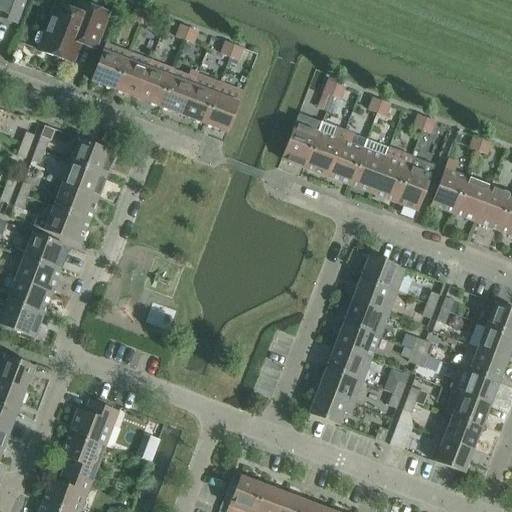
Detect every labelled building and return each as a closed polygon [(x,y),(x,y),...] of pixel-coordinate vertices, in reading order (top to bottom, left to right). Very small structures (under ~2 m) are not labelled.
[(0,0),(0,17),(17,24),(21,13),(26,0),(0,0)] [(84,39),(99,44),(110,15),(80,3),(76,13),(56,5),(45,34),(41,33),(38,34),(35,41),(36,45),(40,46),(38,51),(73,65),(84,39)] [(140,24),(145,12),(136,9),(131,21),(140,24)] [(145,12),(140,24),(148,27),(153,16),(145,12)] [(187,12),(181,24),(209,37),(214,24),(187,12)] [(185,41),(189,29),(181,26),(176,38),(185,41)] [(189,29),(185,41),(193,44),(197,32),(189,29)] [(226,42),(250,53),(256,40),(232,29),(226,42)] [(230,58),(234,47),(226,43),(221,55),(230,58)] [(92,82),(115,91),(129,53),(106,45),(92,82)] [(234,47),(230,58),(238,61),(242,50),(234,47)] [(151,62),(129,53),(115,91),(137,99),(151,62)] [(151,62),(137,99),(160,108),(174,70),(151,62)] [(188,76),(174,70),(160,108),(182,116),(197,75),(198,74),(190,71),(188,76)] [(220,83),(197,75),(182,116),(205,125),(220,83)] [(332,97),(337,85),(328,82),(323,94),(332,97)] [(243,92),(220,83),(205,125),(228,134),(239,104),(243,92)] [(337,85),(332,97),(340,100),(344,88),(337,85)] [(377,114),(382,102),(373,99),(368,111),(377,114)] [(382,102),(377,114),(385,117),(389,105),(382,102)] [(321,124),(298,116),(282,160),(305,169),(319,133),(318,133),(321,124)] [(422,131),(427,119),(418,116),(413,128),(422,131)] [(427,119),(422,131),(430,134),(435,122),(427,119)] [(344,133),(321,124),(318,133),(319,133),(305,169),(327,178),(344,133)] [(479,124),(475,137),(501,146),(505,133),(479,124)] [(45,154),(49,142),(54,130),(45,127),(41,139),(36,151),(45,154)] [(22,145),(30,148),(35,137),(26,133),(22,145)] [(364,150),(362,149),(350,145),(354,136),(344,133),(327,178),(350,186),(364,150)] [(478,152),(483,141),(474,137),(469,149),(478,152)] [(75,151),(71,164),(107,178),(116,154),(75,139),(71,150),(75,151)] [(372,195),(389,150),(366,141),(362,149),(364,150),(350,186),(372,195)] [(483,141),(478,152),(486,155),(490,144),(483,141)] [(30,148),(22,145),(17,157),(26,160),(30,148)] [(389,150),(372,195),(395,203),(409,167),(408,166),(411,158),(389,150)] [(45,154),(36,151),(32,162),(40,165),(45,154)] [(395,203),(417,212),(434,167),(411,158),(408,166),(409,167),(395,203)] [(431,206),(454,215),(468,179),(454,173),(458,162),(449,160),(445,170),(431,206)] [(107,178),(71,164),(62,186),(99,200),(107,178)] [(5,190),(13,193),(18,181),(9,178),(5,190)] [(477,224),(491,187),(468,179),(454,215),(477,224)] [(19,195),(28,199),(32,187),(24,184),(19,195)] [(99,200),(62,186),(54,209),(90,222),(99,200)] [(499,232),(511,198),(511,195),(491,187),(477,224),(499,232)] [(13,193),(5,190),(0,201),(9,205),(13,193)] [(28,199),(19,195),(15,207),(23,210),(28,199)] [(511,198),(499,232),(511,236),(511,198)] [(36,220),(33,227),(81,245),(90,222),(54,209),(49,222),(40,219),(36,220)] [(33,234),(24,258),(61,272),(69,248),(33,234)] [(396,294),(397,293),(405,270),(369,257),(360,280),(396,294)] [(61,272),(24,258),(16,280),(52,294),(61,272)] [(16,280),(8,302),(44,316),(52,294),(16,280)] [(396,294),(360,280),(352,302),(388,316),(396,294)] [(427,305),(435,308),(439,296),(431,293),(427,305)] [(0,325),(35,339),(44,316),(7,303),(8,302),(0,299),(0,325)] [(441,310),(449,314),(454,302),(446,299),(441,310)] [(343,324),(379,338),(388,316),(352,302),(343,324)] [(511,310),(495,304),(486,327),(511,337),(511,310)] [(435,308),(427,305),(422,316),(431,319),(435,308)] [(449,314),(441,310),(437,322),(445,325),(449,314)] [(379,338),(343,324),(335,347),(371,361),(379,338)] [(511,346),(511,337),(486,327),(477,350),(507,361),(511,346)] [(421,354),(426,342),(417,339),(412,351),(421,354)] [(430,357),(431,355),(434,345),(426,342),(421,354),(430,357)] [(362,383),(371,361),(335,347),(326,369),(362,383)] [(477,350),(469,371),(469,372),(498,383),(507,361),(477,350)] [(417,365),(421,354),(412,351),(408,362),(417,365)] [(0,382),(26,391),(35,368),(0,354),(0,382)] [(421,354),(417,365),(425,369),(430,357),(421,354)] [(460,368),(451,391),(490,406),(498,383),(469,372),(469,371),(460,368)] [(362,383),(326,369),(318,392),(354,406),(362,383)] [(0,382),(0,407),(18,414),(26,391),(0,382)] [(393,395),(401,398),(406,386),(397,383),(393,395)] [(412,388),(407,400),(415,403),(416,401),(423,405),(428,394),(412,388)] [(482,428),(490,406),(451,391),(443,413),(452,417),(482,428)] [(354,406),(318,392),(309,414),(339,426),(344,413),(350,416),(354,406)] [(401,398),(393,395),(388,406),(397,409),(401,398)] [(415,403),(407,400),(403,412),(411,415),(415,403)] [(78,411),(69,434),(106,448),(119,413),(90,402),(86,414),(78,411)] [(0,432),(8,436),(18,414),(0,407),(0,432)] [(482,428),(452,417),(444,440),(473,451),(482,428)] [(403,451),(412,429),(397,423),(389,446),(403,451)] [(376,440),(385,443),(389,431),(380,428),(376,440)] [(0,432),(0,458),(0,459),(8,436),(0,432)] [(68,460),(64,472),(93,483),(106,448),(69,434),(61,457),(68,460)] [(473,451),(444,440),(435,463),(465,474),(473,451)] [(265,457),(268,448),(251,444),(249,453),(265,457)] [(137,446),(133,457),(149,463),(154,452),(137,446)] [(65,511),(81,511),(93,483),(64,472),(59,483),(52,480),(43,504),(65,511)] [(253,511),(264,486),(241,477),(227,511),(253,511)] [(279,511),(286,494),(264,486),(253,511),(279,511)] [(286,494),(279,511),(305,511),(309,503),(286,494)] [(331,511),(309,503),(305,511),(331,511)]
